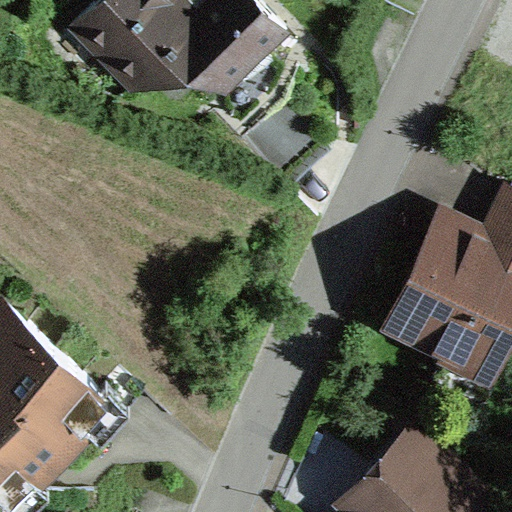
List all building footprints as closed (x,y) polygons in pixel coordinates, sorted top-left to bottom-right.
[(175,29),(198,7),(191,0),(94,0),(72,23),(135,83),(181,35),(175,29)] [(204,0),(198,7),(175,29),(181,35),(228,82),(288,23),(265,0),(204,0)] [(284,92),(241,136),(283,179),(327,135),(284,92)] [(484,234),(511,247),(511,178),(484,234)] [(489,364),(511,317),(511,247),(484,234),(444,215),(395,319),(489,364)] [(3,295),(0,298),(0,483),(7,490),(27,468),(36,476),(91,417),(83,409),(103,387),(3,295)] [(472,511),(487,497),(411,427),(350,494),(370,511),(472,511)] [(27,511),(50,488),(36,476),(3,511),(27,511)] [(370,511),(350,494),(332,511),(370,511)]
